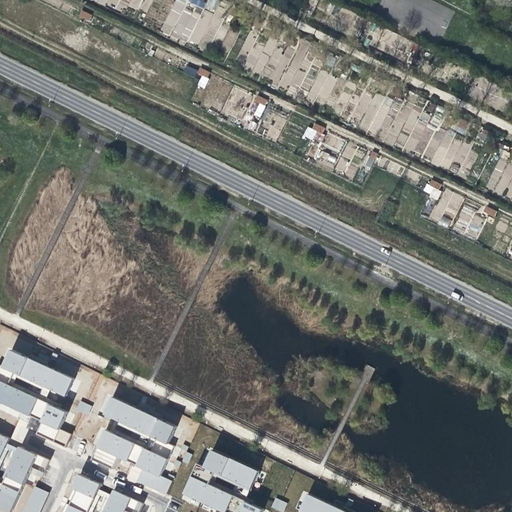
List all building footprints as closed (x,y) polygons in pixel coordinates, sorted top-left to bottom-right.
[(140,0),(129,0),(127,6),(138,9),(140,0)] [(303,0),(301,4),(311,9),(312,5),(303,0)] [(233,9),(231,13),(240,18),(242,14),(233,9)] [(79,17),(90,21),(92,14),(81,10),(79,17)] [(286,35),(285,39),(294,44),(296,40),(286,35)] [(249,53),(245,66),(257,73),(260,73),(272,80),(272,85),(286,89),(288,86),(298,88),(302,88),(307,91),(314,80),(312,62),(309,67),(310,75),(299,69),(305,59),(305,57),(308,44),(308,42),(299,40),(297,47),(286,48),(283,54),(283,48),(277,48),(276,40),(270,36),(264,46),(262,45),(253,46),(249,53)] [(411,54),(409,57),(420,62),(422,58),(411,54)] [(341,61),(338,65),(348,70),(350,66),(341,61)] [(205,88),(210,71),(199,68),(197,75),(201,76),(198,86),(205,88)] [(394,87),(392,91),(402,96),(404,92),(394,87)] [(249,113),(260,118),(268,100),(256,95),(249,113)] [(448,114),(446,117),(456,122),(457,118),(448,114)] [(280,131),(286,120),(278,116),(273,127),(280,131)] [(463,133),(468,122),(460,119),(455,129),(463,133)] [(319,144),(326,128),(311,122),(304,137),(319,144)] [(502,140),(500,144),(510,149),(511,145),(502,140)] [(371,167),(377,153),(371,151),(365,165),(371,167)] [(322,152),(320,158),(334,162),(336,156),(322,152)] [(340,158),(336,169),(344,172),(348,161),(340,158)] [(423,192),(437,199),(443,185),(429,178),(423,192)] [(483,213),(494,218),(497,210),(486,206),(483,213)] [(29,358),(12,351),(4,368),(0,365),(0,402),(31,417),(39,399),(9,385),(15,373),(50,389),(67,397),(75,379),(47,367),(29,358)] [(31,355),(29,358),(47,367),(48,363),(31,355)] [(45,402),(58,408),(59,405),(46,399),(50,389),(15,373),(9,385),(39,399),(31,417),(37,419),(45,402)] [(109,396),(101,414),(113,419),(153,438),(140,468),(134,480),(163,494),(169,480),(157,475),(171,445),(166,443),(173,426),(157,418),(144,412),(109,396)] [(87,415),(92,406),(80,400),(76,410),(87,415)] [(61,430),(69,413),(58,408),(45,402),(37,419),(43,422),(37,435),(66,448),(72,435),(61,430)] [(144,412),(157,418),(159,415),(146,409),(144,412)] [(109,428),(107,432),(142,447),(134,465),(140,468),(153,438),(113,419),(112,422),(145,438),(143,444),(109,428)] [(107,432),(102,429),(88,459),(109,469),(115,456),(134,465),(142,447),(107,432)] [(0,502),(14,509),(33,468),(45,472),(51,459),(22,446),(20,449),(5,483),(0,481),(0,460),(8,444),(10,438),(0,433),(0,502)] [(20,449),(8,444),(0,460),(0,481),(5,483),(20,449)] [(226,457),(209,449),(202,466),(195,463),(181,494),(220,511),(229,511),(236,498),(206,484),(212,472),(247,488),(264,496),(272,478),(244,465),(226,457)] [(228,454),(226,457),(244,465),(245,462),(228,454)] [(236,511),(242,501),(255,507),(256,503),(243,498),(247,488),(212,472),(206,484),(236,498),(229,511),(236,511)] [(121,511),(123,511),(125,511),(136,511),(140,503),(111,489),(109,495),(100,511),(85,511),(96,489),(99,483),(77,473),(71,487),(75,489),(63,511),(121,511)] [(21,511),(39,511),(49,493),(34,486),(21,511)] [(100,511),(109,495),(96,489),(85,511),(100,511)] [(306,493),(297,511),(299,511),(345,511),(341,510),(306,493)] [(274,498),(271,508),(283,511),(287,502),(274,498)] [(265,511),(266,511),(255,507),(242,501),(236,511),(265,511)] [(12,511),(14,509),(0,502),(0,507),(9,511),(12,511)]
